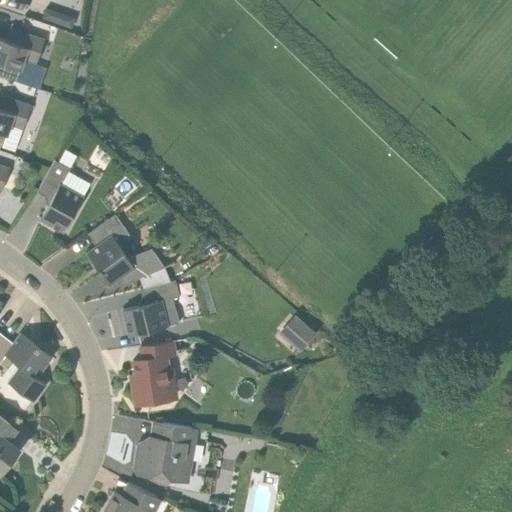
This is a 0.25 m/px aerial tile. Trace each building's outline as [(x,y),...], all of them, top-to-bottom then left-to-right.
[(65,26),(80,31),(83,23),(69,17),(65,26)] [(0,75),(16,81),(20,70),(23,59),(36,63),(44,39),(10,28),(6,40),(0,37),(0,75)] [(0,145),(14,151),(22,129),(23,129),(31,105),(3,96),(0,104),(0,145)] [(40,218),(63,231),(82,197),(60,185),(69,168),(54,160),(36,191),(51,199),(40,218)] [(0,191),(0,192),(9,168),(0,165),(0,191)] [(124,227),(115,214),(87,233),(96,246),(86,253),(109,285),(121,276),(126,283),(174,264),(174,262),(162,266),(150,250),(128,259),(118,244),(130,236),(124,227)] [(129,335),(167,326),(163,311),(175,308),(172,298),(179,296),(175,280),(140,288),(143,304),(123,309),(129,335)] [(316,332),(295,313),(278,332),(300,352),(316,332)] [(14,361),(21,366),(9,382),(34,401),(46,384),(36,377),(52,356),(40,347),(41,346),(39,345),(38,346),(21,333),(13,344),(2,335),(3,334),(2,333),(0,335),(0,363),(7,369),(14,361)] [(174,355),(172,341),(140,346),(142,358),(133,360),(136,385),(133,386),(135,404),(169,399),(163,357),(174,355)] [(0,416),(0,474),(3,471),(1,470),(7,461),(9,463),(19,450),(0,436),(10,424),(0,416)] [(161,422),(159,437),(150,443),(140,442),(136,445),(135,455),(137,460),(135,471),(138,474),(177,481),(184,478),(187,462),(183,458),(185,442),(193,443),(195,428),(161,422)] [(103,511),(151,511),(159,497),(129,482),(122,495),(115,491),(103,511)]
